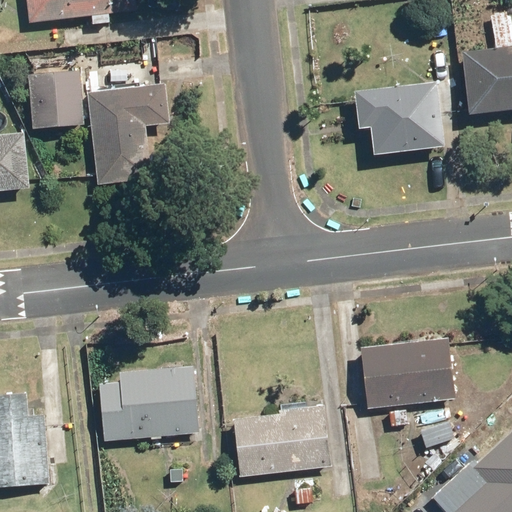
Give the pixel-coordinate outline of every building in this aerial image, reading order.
[(28,0),(31,25),(132,17),(130,0),(28,0)] [(99,52),(101,86),(144,83),(142,49),(99,52)] [(511,51),(462,56),(467,114),(511,109),(511,51)] [(77,126),(72,76),(27,80),(32,131),(77,126)] [(430,84),(346,93),(350,128),(366,126),(369,156),(438,148),(434,118),(433,104),(430,84)] [(114,92),(114,93),(86,96),(97,189),(150,183),(144,129),(166,127),(162,86),(114,92)] [(0,137),(0,194),(25,191),(19,136),(0,137)] [(360,339),(369,406),(445,396),(436,329),(360,339)] [(96,383),(103,445),(195,435),(187,372),(96,383)] [(0,403),(0,484),(39,483),(34,401),(0,403)] [(236,421),(243,481),(325,473),(319,412),(236,421)] [(511,511),(511,421),(437,494),(454,511),(511,511)] [(447,423),(418,433),(424,452),(453,442),(447,423)]
